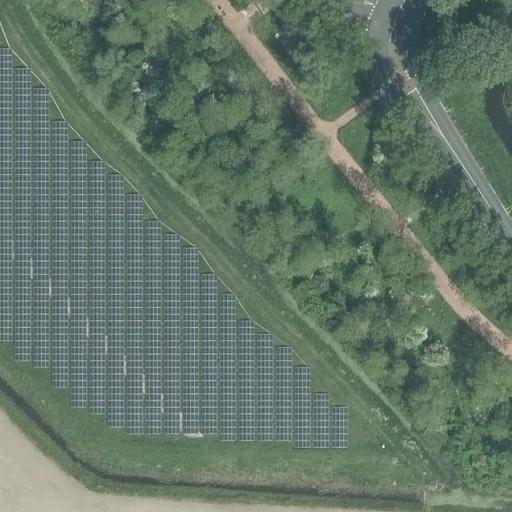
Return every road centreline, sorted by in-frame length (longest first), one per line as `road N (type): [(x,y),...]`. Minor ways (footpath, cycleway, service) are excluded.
road 1 (secondary): [(499,223),(414,70),(401,5)]
road 2 (secondary): [(380,25),(378,57),(390,86),(499,223)]
